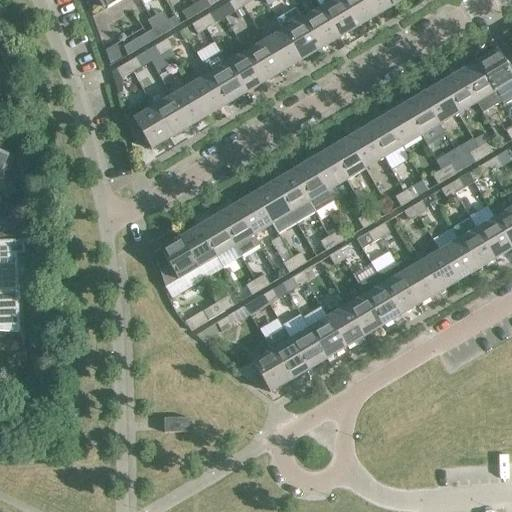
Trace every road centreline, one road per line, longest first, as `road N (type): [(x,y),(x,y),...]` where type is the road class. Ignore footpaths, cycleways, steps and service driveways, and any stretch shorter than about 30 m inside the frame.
road 1 (residential): [(42,0),(77,88),(112,227),(485,0)]
road 2 (residential): [(368,389),(290,435),(285,459),(292,479),(319,488),(338,469),(351,411)]
road 3 (residential): [(511,304),(368,389)]
